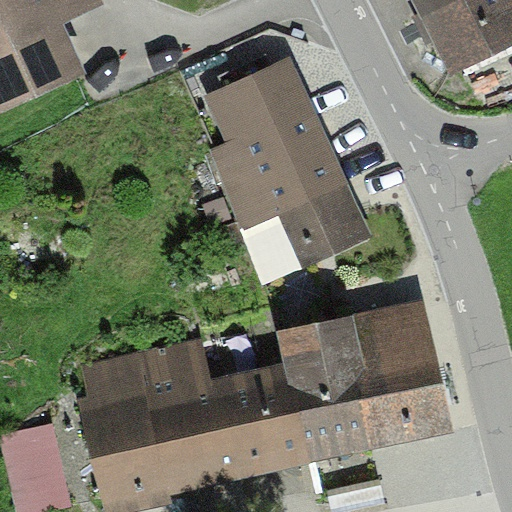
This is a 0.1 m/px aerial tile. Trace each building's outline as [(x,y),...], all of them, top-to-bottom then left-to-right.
[(38,0),(0,0),(0,104),(72,69),(38,0)] [(511,0),(394,0),(428,74),(511,36),(511,0)] [(341,179),(291,73),(222,105),(272,211),(341,179)] [(68,408),(92,511),(118,511),(450,435),(425,325),(68,408)] [(13,428),(17,511),(72,511),(74,511),(69,425),(13,428)]
